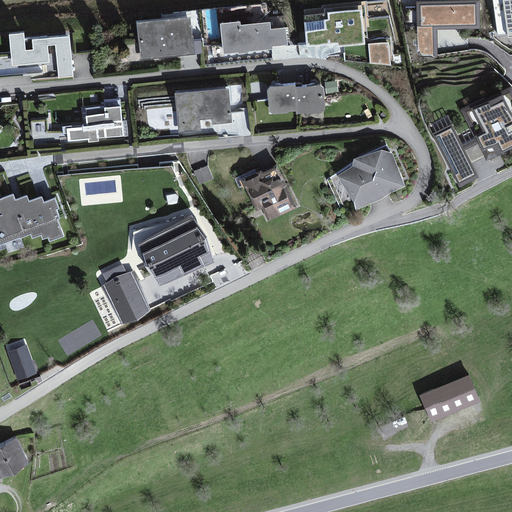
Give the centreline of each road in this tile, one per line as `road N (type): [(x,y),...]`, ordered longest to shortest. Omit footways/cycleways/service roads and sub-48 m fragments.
road 1 (residential): [(0,415),(148,328),(407,204),(420,193),(426,165),(407,126)]
road 2 (residential): [(407,126),(363,79),(316,62),(0,90)]
road 3 (residential): [(407,126),(61,157)]
road 4 (tertiary): [(302,511),(511,456)]
